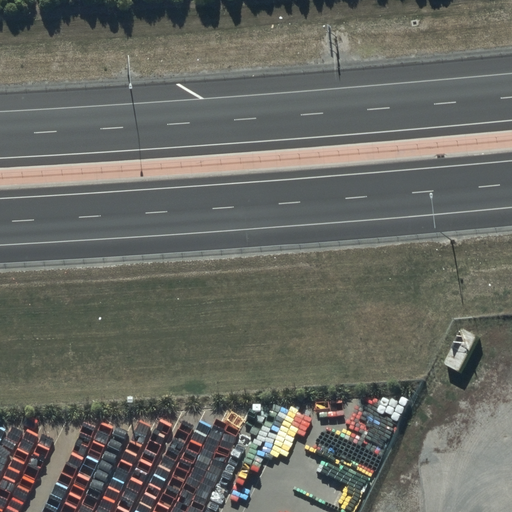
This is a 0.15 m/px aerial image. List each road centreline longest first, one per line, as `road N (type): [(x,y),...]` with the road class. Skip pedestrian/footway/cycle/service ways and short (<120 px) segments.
road 1 (motorway): [(511,183),(0,221)]
road 2 (motorway): [(0,134),(511,96)]
